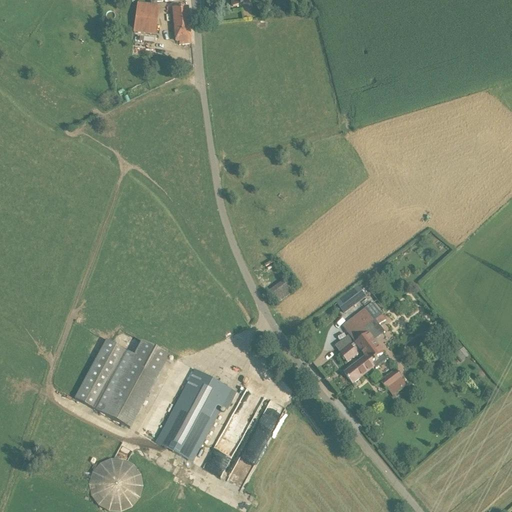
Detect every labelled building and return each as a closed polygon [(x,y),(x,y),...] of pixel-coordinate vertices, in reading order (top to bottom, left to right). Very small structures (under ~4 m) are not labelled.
[(157,6),(151,5),(138,3),(134,33),(154,36),(158,6),(157,6)] [(179,46),(190,45),(187,9),(173,10),(175,42),(179,42),(179,46)] [(286,280),(269,291),(277,303),(294,292),(286,280)] [(344,314),(367,297),(358,286),(336,303),(344,314)] [(376,342),(365,329),(375,321),(366,310),(344,326),(351,336),(339,345),(344,351),(339,354),(347,363),(358,355),(351,345),(356,342),(357,344),(356,344),(366,357),(345,374),(353,384),(374,367),(376,369),(389,359),(376,342)] [(382,315),(375,321),(379,326),(386,320),(382,315)] [(449,346),(457,355),(464,349),(456,340),(449,346)] [(134,356),(126,351),(106,341),(74,399),(129,429),(169,357),(142,342),(134,356)] [(156,443),(192,463),(231,391),(195,371),(156,443)] [(382,382),(388,390),(402,379),(396,371),(382,382)] [(244,392),(212,466),(226,472),(258,398),(244,392)] [(247,486),(280,413),(266,407),(233,479),(247,486)] [(141,476),(134,466),(123,461),(110,460),(99,465),(91,474),(88,485),(90,497),(98,508),(106,511),(124,511),(132,509),(140,500),(142,488),(141,476)]
